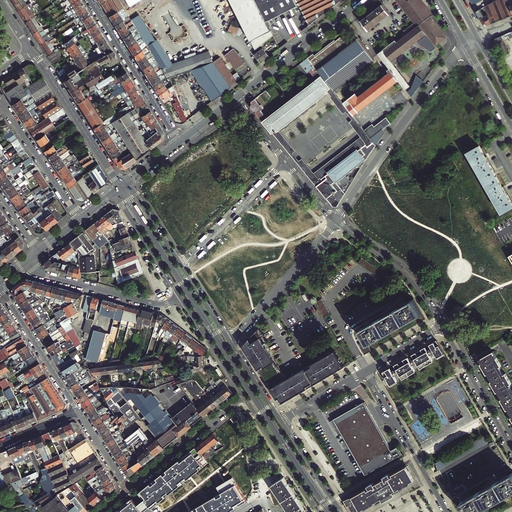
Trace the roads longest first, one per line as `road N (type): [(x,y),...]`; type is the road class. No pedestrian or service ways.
road 1 (residential): [(335,222),(466,45)]
road 2 (residential): [(90,0),(178,142)]
road 3 (residential): [(26,260),(41,274),(153,304),(180,297)]
road 4 (tertiary): [(120,187),(30,50)]
road 5 (residential): [(446,511),(367,370)]
road 6 (residential): [(229,341),(335,222)]
road 7 (tertiary): [(237,97),(362,0)]
road 8 (residential): [(335,222),(412,282),(441,326)]
road 9 (residential): [(128,490),(243,396)]
road 10 (residential): [(0,286),(76,411)]
road 11 (unclassified): [(284,162),(181,264)]
road 12 (residential): [(80,219),(0,100)]
road 13 (residential): [(441,326),(511,449)]
road 14 (tertiary): [(243,396),(319,511)]
road 15 (residential): [(342,326),(327,299),(358,268),(388,290),(381,304)]
road 16 (tertiary): [(113,193),(180,297)]
